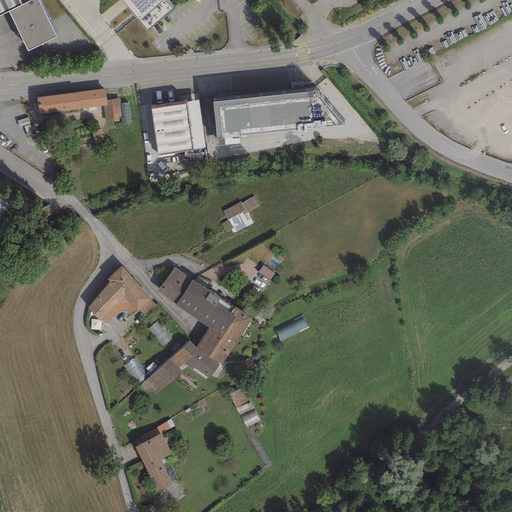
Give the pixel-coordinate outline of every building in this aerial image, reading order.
[(18,0),(0,0),(0,14),(8,11),(20,5),(18,0)] [(30,0),(20,5),(8,11),(28,51),(58,37),(39,0),(30,0)] [(133,0),(144,13),(159,0),(133,0)] [(106,90),(37,98),(39,114),(104,107),(108,106),(107,100),(106,90)] [(317,90),(214,101),(217,137),(346,124),(317,90)] [(108,106),(104,107),(106,122),(119,121),(118,117),(121,116),(120,99),(107,100),(108,106)] [(188,102),(152,107),(158,154),(195,150),(188,102)] [(102,129),(91,130),(93,144),(104,142),(102,129)] [(241,202),(224,211),(228,220),(243,212),(244,214),(260,206),(255,197),(242,204),(241,202)] [(88,308),(100,321),(101,320),(124,298),(135,310),(137,311),(139,310),(150,300),(150,299),(121,266),(107,279),(110,282),(88,308)] [(157,291),(176,304),(192,281),(174,267),(157,291)] [(262,267),(260,272),(271,278),(273,273),(262,267)] [(233,309),(192,281),(176,304),(175,305),(208,328),(211,330),(212,328),(219,332),(220,331),(224,334),(236,317),(230,313),(233,309)] [(124,298),(101,320),(105,324),(119,311),(127,311),(130,313),(135,310),(124,298)] [(156,307),(150,300),(139,310),(145,317),(156,307)] [(208,328),(196,348),(219,365),(221,366),(251,318),(235,307),(233,309),(230,313),(236,317),(224,334),(220,331),(219,332),(212,328),(211,330),(208,328)] [(303,316),(275,330),(281,343),(309,329),(303,316)] [(209,378),(219,365),(196,348),(189,341),(169,360),(145,381),(156,394),(186,368),(189,367),(192,370),(194,368),(209,378)] [(243,387),(230,393),(247,426),(260,420),(243,387)] [(161,434),(135,447),(151,479),(149,480),(155,492),(171,484),(165,472),(166,471),(160,459),(171,454),(161,434)]
